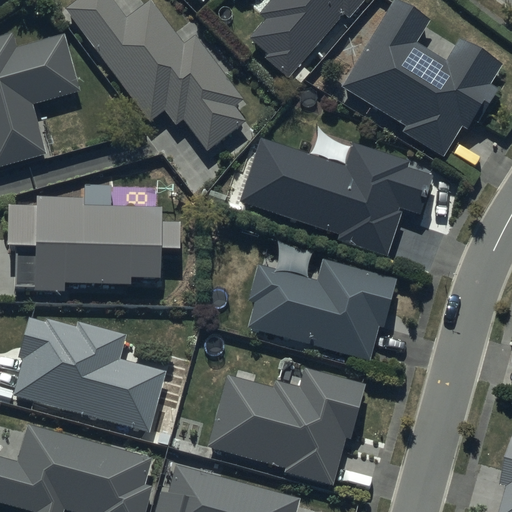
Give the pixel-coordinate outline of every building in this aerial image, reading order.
[(109,0),(82,0),(67,11),(149,122),(165,111),(177,128),(185,122),(207,153),(246,125),(234,109),(244,101),(197,38),(186,47),(152,1),(125,21),(109,0)] [(265,20),(248,40),(267,56),(263,60),(289,81),(342,18),(348,23),(367,0),(273,0),(260,16),(265,20)] [(396,1),(341,89),(404,128),(401,133),(442,159),(461,129),(472,137),(500,92),(488,86),(499,66),(459,41),(456,47),(426,28),(430,22),(396,1)] [(0,168),(46,157),(32,106),(81,93),(66,37),(18,49),(14,35),(0,39),(0,168)] [(346,168),(259,140),(238,204),(339,237),(337,243),(387,259),(402,212),(419,218),(432,179),(404,170),(407,163),(353,145),(346,168)] [(36,208),(7,208),(7,219),(0,219),(0,246),(7,246),(7,251),(16,251),(16,289),(34,289),(34,294),(65,294),(65,288),(127,288),(127,294),(145,294),(145,288),(169,288),(169,260),(181,260),(181,213),(159,213),(159,208),(83,208),(83,200),(36,200),(36,208)] [(316,283),(256,267),(247,304),(254,306),(248,331),(369,363),(378,327),(382,328),(395,281),(322,261),(316,283)] [(20,361),(11,397),(150,433),(165,374),(119,362),(126,338),(77,325),(76,328),(47,320),(46,325),(28,320),(18,360),(20,361)] [(226,378),(207,449),(285,469),(284,476),(332,489),(345,439),(350,441),(364,387),(305,371),(300,391),(275,384),(273,390),(226,378)] [(150,461),(27,427),(16,465),(0,460),(0,506),(21,511),(62,511),(63,511),(64,511),(144,511),(151,488),(143,486),(150,461)] [(511,511),(511,449),(501,487),(508,489),(501,511),(511,511)] [(168,495),(161,493),(155,511),(295,511),(298,501),(175,468),(168,495)]
